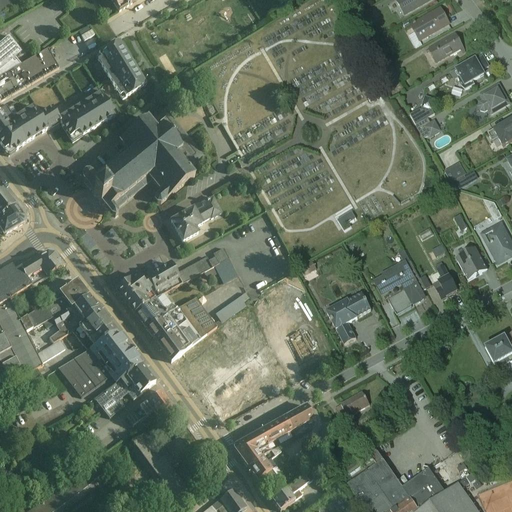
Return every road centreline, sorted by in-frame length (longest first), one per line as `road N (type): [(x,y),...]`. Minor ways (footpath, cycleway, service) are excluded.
road 1 (residential): [(217,447),(511,287)]
road 2 (secondary): [(217,447),(64,247),(38,241)]
